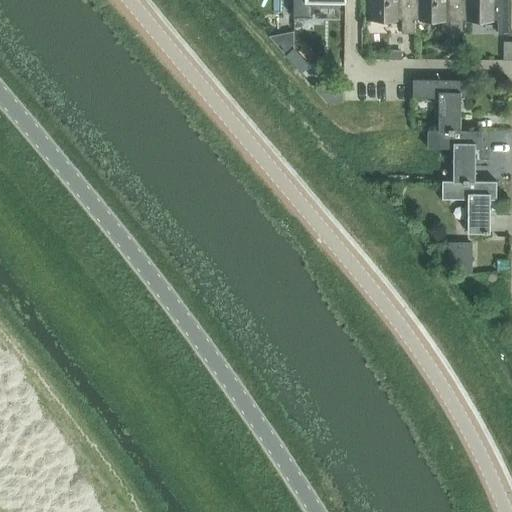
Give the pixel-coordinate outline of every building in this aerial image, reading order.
[(294,0),(294,17),(313,17),(313,1),(345,2),(345,0),(294,0)] [(416,34),(416,21),(415,21),(415,0),(366,0),(367,20),(403,20),(403,34),(416,34)] [(464,35),(464,20),(463,20),(463,0),(415,0),(415,21),(416,21),(451,21),(451,34),(464,35)] [(463,0),(463,20),(464,20),(499,21),(499,35),(511,35),(511,0),(463,0)] [(439,98),(439,131),(462,131),(462,98),(469,98),(469,81),(414,80),(414,98),(439,98)] [(454,148),(454,181),(476,182),(476,148),(483,149),(483,131),(462,131),(439,131),(428,131),(428,148),(454,148)] [(497,200),(497,182),(476,182),(454,181),(443,181),(443,199),(469,199),(469,233),(490,233),(491,200),(497,200)]
